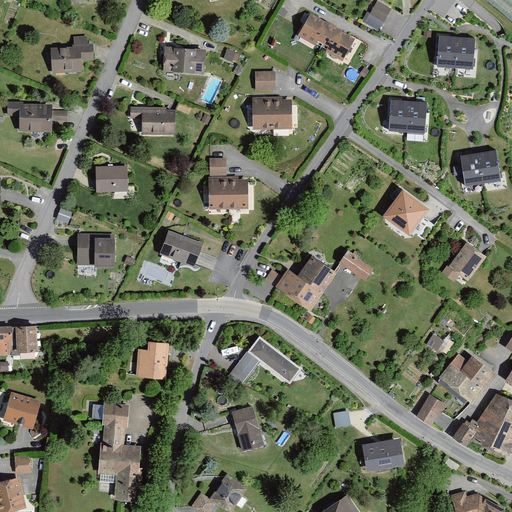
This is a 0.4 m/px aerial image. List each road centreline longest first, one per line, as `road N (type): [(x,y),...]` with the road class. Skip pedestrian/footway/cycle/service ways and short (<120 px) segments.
road 1 (residential): [(138,0),(52,200),(16,315)]
road 2 (tertiary): [(219,305),(262,311),(287,325),(442,441)]
road 3 (residential): [(338,127),(219,305)]
road 4 (unclassified): [(219,305),(175,439),(166,511)]
road 5 (tertiary): [(16,315),(219,305)]
road 6 (residential): [(429,0),(338,127)]
road 7 (residential): [(436,197),(338,127)]
